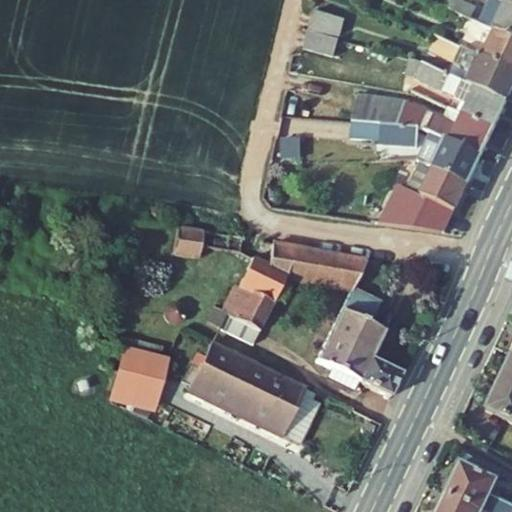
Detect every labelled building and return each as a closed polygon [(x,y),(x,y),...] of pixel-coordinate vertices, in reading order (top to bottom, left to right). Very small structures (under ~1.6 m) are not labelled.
[(511,0),(505,0),(502,8),(511,12),(511,0)] [(491,35),(511,46),(511,12),(502,8),(491,2),(484,19),(478,29),(491,35)] [(338,24),(308,16),(303,36),(333,43),(338,24)] [(511,77),(511,46),(491,35),(478,62),(511,77)] [(330,58),(333,43),(303,36),(299,51),(330,58)] [(502,103),(511,83),(511,77),(478,62),(456,52),(452,59),(467,67),(461,78),(454,75),(451,80),(502,103)] [(488,131),(502,103),(451,80),(409,61),(402,75),(463,103),(457,115),(488,131)] [(373,129),(408,132),(420,137),(472,163),(488,131),(457,115),(449,129),(401,106),(347,99),(343,126),(373,129)] [(406,152),(408,132),(373,129),(371,149),(406,152)] [(408,171),(458,192),(472,163),(420,137),(408,171)] [(370,226),(395,230),(434,238),(458,192),(408,171),(397,196),(388,191),(370,226)] [(199,229),(174,226),(170,262),(216,269),(219,257),(236,259),(239,237),(199,229)] [(367,261),(259,240),(255,258),(250,256),(236,282),(277,303),(290,278),(351,295),(367,261)] [(264,330),(277,303),(236,282),(224,306),(216,302),(208,318),(246,338),(253,325),(264,330)] [(330,340),(375,364),(390,335),(376,327),(384,311),(351,295),(330,340)] [(375,364),(330,340),(317,365),(349,381),(344,390),(364,402),(369,393),(398,408),(410,382),(375,364)] [(511,346),(500,370),(511,376),(511,346)] [(120,348),(108,405),(155,414),(166,357),(120,348)] [(284,440),(306,396),(213,350),(203,372),(191,394),(284,440)] [(511,376),(500,370),(487,398),(511,410),(511,376)] [(468,458),(448,498),(478,511),(496,475),(468,458)] [(441,511),(478,511),(448,498),(441,511)]
